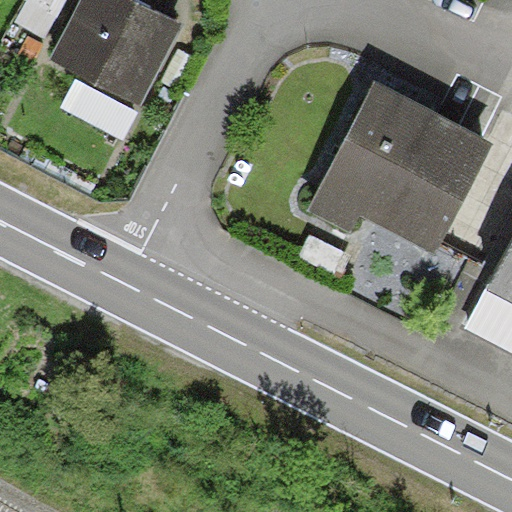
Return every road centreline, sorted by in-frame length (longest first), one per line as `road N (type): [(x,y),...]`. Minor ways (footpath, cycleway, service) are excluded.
road 1 (primary): [(121,286),(511,478)]
road 2 (residential): [(121,286),(261,0)]
road 3 (primary): [(0,222),(121,286)]
